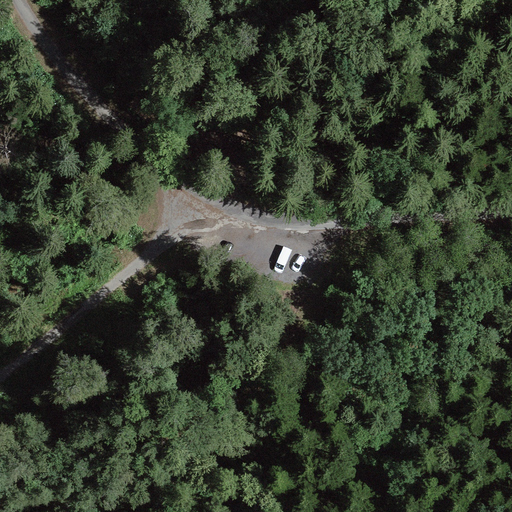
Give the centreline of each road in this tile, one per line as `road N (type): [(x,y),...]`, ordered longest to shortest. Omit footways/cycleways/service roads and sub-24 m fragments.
road 1 (unclassified): [(511,211),(298,219),(199,208),(45,44),(19,0)]
road 2 (track): [(199,208),(0,376)]
